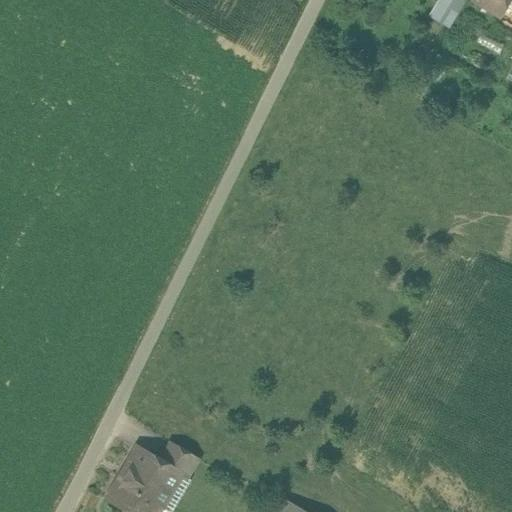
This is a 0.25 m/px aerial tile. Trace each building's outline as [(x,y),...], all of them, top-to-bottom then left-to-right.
[(511,0),(473,0),(502,18),(511,0)] [(451,17),(436,8),(432,15),(448,24),(451,17)] [(197,459),(171,444),(161,460),(176,470),(176,471),(186,477),(197,459)] [(161,460),(138,447),(108,499),(130,511),(151,511),(156,504),(169,511),(170,511),(190,479),(186,477),(176,471),(176,470),(161,460)] [(307,511),(286,499),(277,511),(307,511)]
